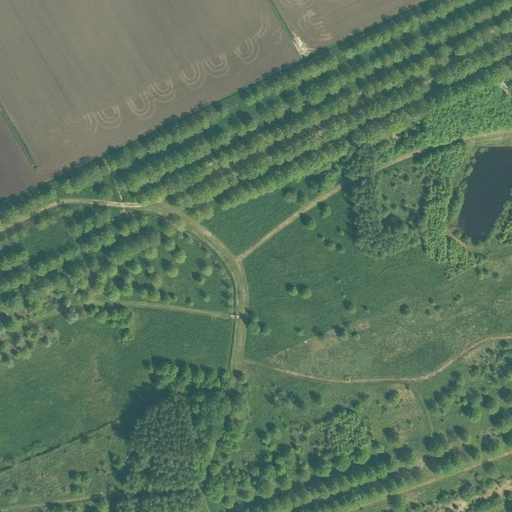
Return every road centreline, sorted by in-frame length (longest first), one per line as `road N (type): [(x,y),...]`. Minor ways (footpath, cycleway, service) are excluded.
road 1 (track): [(511,29),(157,199),(65,200),(0,228)]
road 2 (track): [(207,511),(201,484),(238,360),(241,276),(198,224),(157,199)]
road 3 (track): [(235,261),(291,217),(386,164),(511,129)]
road 4 (track): [(0,292),(172,209)]
road 5 (track): [(344,511),(511,451)]
